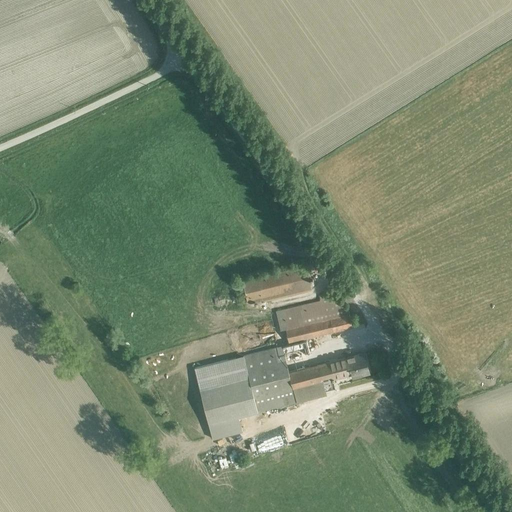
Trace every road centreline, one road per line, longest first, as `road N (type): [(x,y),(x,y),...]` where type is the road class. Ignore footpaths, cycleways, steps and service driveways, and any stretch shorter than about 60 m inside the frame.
road 1 (track): [(507,511),(182,60)]
road 2 (unclassified): [(145,0),(182,60),(0,147)]
